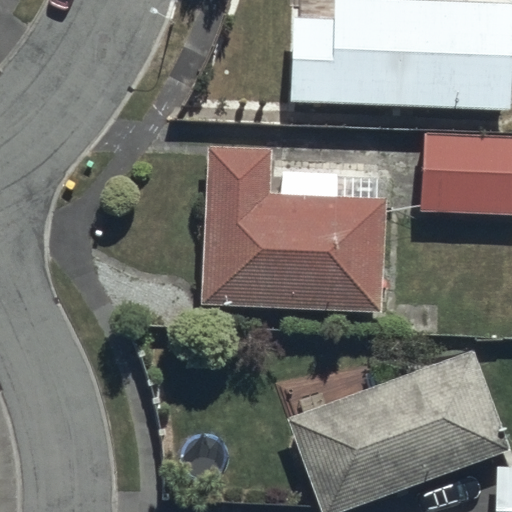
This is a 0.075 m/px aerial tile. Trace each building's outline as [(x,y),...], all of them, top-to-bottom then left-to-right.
[(334,0),(334,15),(291,13),(287,99),(508,108),(511,4),(511,0),(334,0)] [(511,132),(420,128),(417,211),(511,214),(511,132)] [(376,308),(381,196),(371,196),(372,173),(268,168),(269,146),(206,142),(198,299),(376,308)] [(320,511),(323,511),(506,447),(469,346),(284,411),(320,511)] [(511,511),(511,464),(503,464),(503,511),(511,511)]
